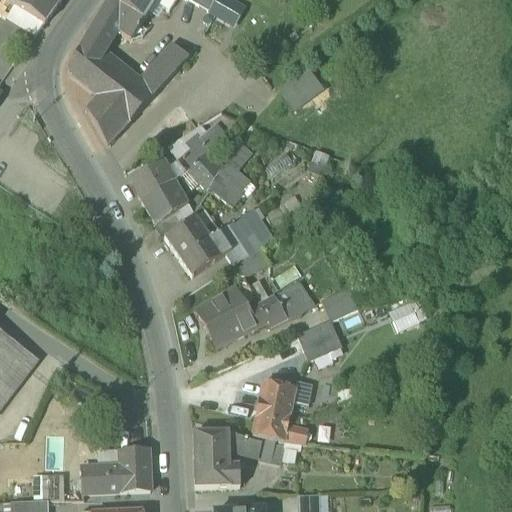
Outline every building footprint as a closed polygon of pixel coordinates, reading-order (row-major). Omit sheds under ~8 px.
[(15,8),(45,27),(64,0),(0,0),(14,9),(15,8)] [(130,44),(155,5),(157,0),(110,0),(95,24),(117,36),(130,44)] [(176,0),(157,0),(155,5),(168,14),(176,0)] [(185,0),(185,1),(208,14),(215,0),(185,0)] [(226,19),(236,3),(230,0),(217,0),(211,10),(226,19)] [(95,24),(86,39),(106,55),(117,36),(95,24)] [(107,149),(152,101),(138,90),(102,61),(106,55),(86,39),(67,71),(68,77),(69,79),(96,100),(85,113),(107,149)] [(175,49),(138,90),(152,101),(188,61),(175,49)] [(277,92),(292,113),(321,92),(306,72),(277,92)] [(168,151),(178,164),(190,153),(186,149),(196,139),(200,143),(204,138),(210,134),(219,144),(227,137),(216,125),(206,135),(201,129),(168,151)] [(200,143),(209,153),(219,144),(210,134),(204,138),(200,143)] [(178,164),(167,174),(174,185),(187,174),(208,154),(209,153),(200,143),(196,139),(186,149),(190,153),(178,164)] [(208,193),(210,194),(226,210),(230,214),(244,197),(241,195),(250,185),(238,175),(252,156),(239,146),(223,170),(208,193)] [(198,187),(206,195),(208,193),(223,170),(208,154),(187,174),(198,187)] [(157,196),(174,185),(167,174),(163,166),(131,187),(141,205),(157,196)] [(183,201),(198,187),(187,174),(174,185),(183,201)] [(183,201),(174,185),(157,196),(141,205),(156,232),(159,230),(187,208),(183,201)] [(193,219),(195,221),(198,226),(212,215),(215,218),(226,210),(210,194),(193,219)] [(159,230),(163,238),(191,217),(192,216),(187,208),(159,230)] [(253,212),(217,236),(230,254),(225,257),(232,269),(259,251),(273,242),(253,212)] [(202,232),(198,226),(195,221),(164,243),(192,281),(225,257),(230,254),(217,236),(210,226),(202,232)] [(235,274),(240,283),(241,282),(268,268),(263,259),(259,251),(232,269),(235,274)] [(258,284),(246,290),(256,309),(268,302),(258,284)] [(298,285),(286,293),(302,319),(315,309),(298,285)] [(236,293),(247,314),(256,309),(246,290),(245,288),(236,293)] [(218,353),(257,332),(247,314),(236,293),(235,291),(195,312),(218,353)] [(268,302),(256,309),(247,314),(257,332),(267,326),(270,332),(287,324),(302,319),(286,293),(268,302)] [(330,325),(330,326),(357,314),(358,314),(352,299),(348,293),(347,293),(350,300),(325,311),(322,304),(321,304),(324,313),(329,311),(332,318),(334,323),(330,325)] [(347,293),(322,304),(325,311),(350,300),(347,293)] [(418,303),(409,306),(418,327),(427,323),(418,303)] [(409,306),(388,316),(397,336),(418,327),(409,306)] [(324,313),(330,325),(334,323),(332,318),(329,311),(324,313)] [(297,340),(302,353),(335,339),(330,326),(297,340)] [(0,414),(38,365),(0,336),(0,414)] [(341,352),(335,339),(302,353),(308,366),(313,364),(328,357),(339,352),(341,352)] [(342,358),(339,352),(328,357),(331,363),(342,358)] [(328,357),(313,364),(318,373),(333,367),(331,363),(328,357)] [(262,385),(256,413),(289,420),(292,406),(295,392),(262,385)] [(295,392),(292,406),(307,409),(311,388),(296,385),(295,392)] [(276,445),(283,446),(284,446),(287,432),(289,420),(256,413),(254,421),(255,421),(251,440),(262,442),(276,445)] [(305,436),(287,432),(284,446),(283,446),(283,447),(302,449),(305,436)] [(193,437),(194,492),(240,490),(239,469),(228,469),(228,453),(227,436),(193,437)] [(258,461),(261,446),(250,443),(250,444),(247,443),(227,436),(228,453),(244,459),(258,461)] [(258,461),(281,466),(285,451),(275,448),(276,445),(262,442),(261,446),(258,461)] [(58,466),(57,451),(23,453),(23,468),(58,466)] [(118,454),(119,469),(121,495),(150,492),(146,452),(118,454)] [(82,498),(121,495),(119,469),(80,472),(82,498)] [(47,505),(61,505),(61,489),(33,490),(33,506),(47,505)] [(296,499),(296,511),(318,511),(318,499),(296,499)] [(327,511),(327,499),(318,499),(318,511),(327,511)]
